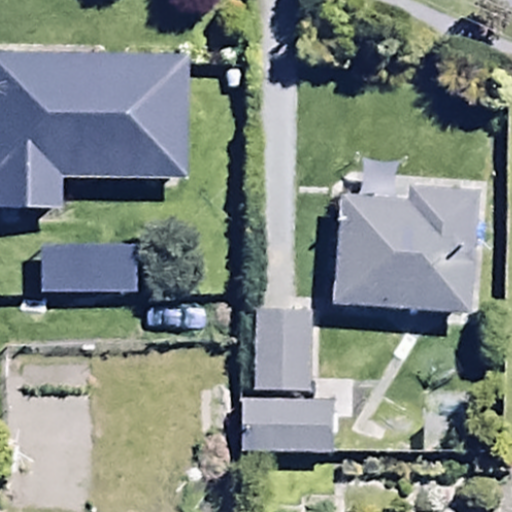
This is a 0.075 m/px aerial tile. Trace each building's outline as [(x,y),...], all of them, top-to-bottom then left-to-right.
[(180,181),(182,57),(0,53),(0,213),(63,214),(64,180),(180,181)] [(245,69),(189,67),(188,104),(243,106),(245,69)] [(456,112),(374,110),(373,159),(455,160),(456,112)] [(471,312),(478,203),(334,194),(327,302),(471,312)] [(305,314),(252,311),(247,391),(300,395),(305,314)] [(480,396),(419,393),(416,445),(478,448),(480,396)] [(327,399),(237,399),(237,454),(327,454),(327,399)]
